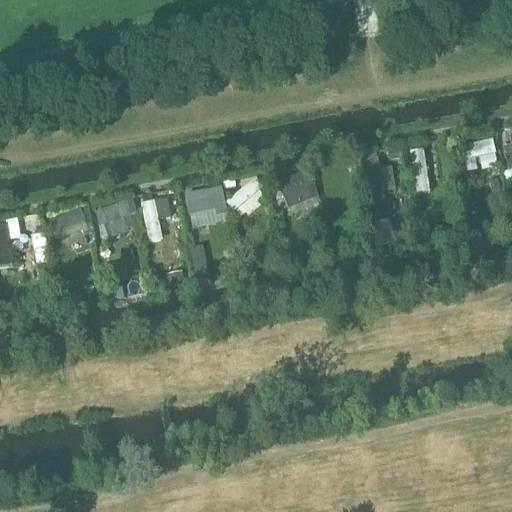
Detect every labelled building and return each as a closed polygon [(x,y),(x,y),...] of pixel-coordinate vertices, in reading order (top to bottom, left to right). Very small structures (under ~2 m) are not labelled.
[(493,142),(459,150),(462,163),(496,156),(493,142)] [(511,148),(503,150),(505,169),(511,168),(511,148)] [(410,154),(418,197),(431,195),(423,152),(410,154)] [(377,159),(363,162),(373,210),(386,207),(377,159)] [(305,172),(278,183),(289,209),(315,198),(305,172)] [(259,182),(229,205),(235,213),(265,190),(259,182)] [(221,191),(186,198),(190,217),(225,210),(221,191)] [(134,201),(95,213),(99,228),(138,216),(134,201)] [(155,203),(142,206),(150,246),(163,244),(155,203)] [(49,225),(55,238),(88,224),(83,212),(49,225)] [(15,270),(9,228),(0,228),(0,270),(0,272),(15,270)]
